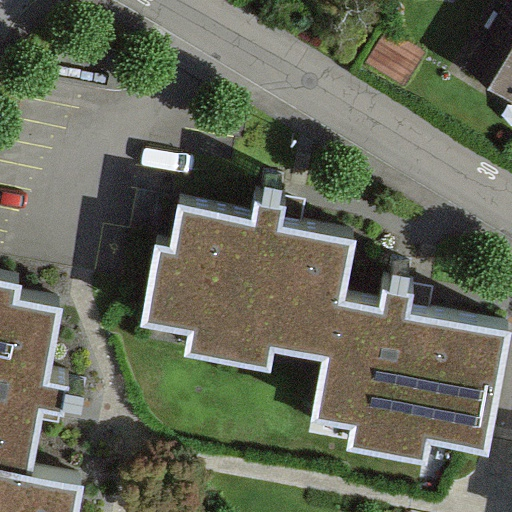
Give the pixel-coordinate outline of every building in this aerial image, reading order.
[(511,0),(506,0),(476,51),(511,72),(511,0)] [(162,232),(148,308),(190,316),(188,326),(270,341),(273,330),(326,339),(338,276),(348,221),(182,190),(174,234),(162,232)] [(0,440),(31,446),(62,276),(19,268),(21,254),(0,249),(0,440)] [(501,306),(338,276),(326,339),(316,396),(351,403),(350,410),(422,424),(424,415),(479,425),(501,306)] [(0,511),(71,511),(82,455),(31,446),(0,440),(0,511)]
